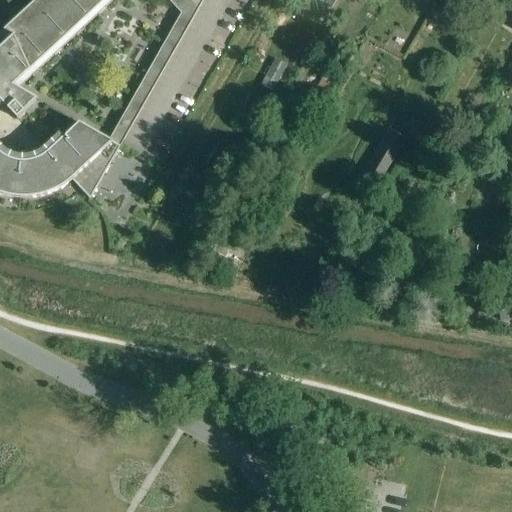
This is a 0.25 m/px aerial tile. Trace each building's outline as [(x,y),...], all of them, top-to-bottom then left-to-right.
[(121,148),(110,142),(80,125),(49,154),(46,157),(42,159),(39,160),(35,162),(31,163),(28,163),(24,163),(20,163),(16,162),(12,161),(9,160),(5,158),(2,156),(0,153),(0,101),(18,121),(39,101),(15,88),(19,81),(20,82),(108,0),(37,0),(0,35),(0,195),(3,197),(6,198),(12,199),(18,200),(22,200),(26,200),(30,200),(34,199),(38,199),(41,198),(47,197),(53,194),(57,192),(60,191),(63,189),(67,187),(71,183),(73,182),(91,201),(121,148)] [(185,10),(189,2),(190,0),(167,0),(182,15),(185,10)] [(202,0),(190,0),(189,2),(200,9),(204,1),(202,0)] [(327,0),(325,5),(332,9),(336,0),(327,0)] [(189,2),(185,10),(196,16),(200,9),(189,2)] [(279,12),(293,20),(298,9),(285,2),(279,12)] [(185,10),(182,15),(181,17),(192,23),(196,16),(185,10)] [(181,17),(176,24),(188,31),(192,23),(181,17)] [(176,24),(172,32),(183,38),(188,31),(176,24)] [(172,32),(168,39),(179,45),(183,38),(172,32)] [(168,39),(164,46),(175,53),(179,45),(168,39)] [(164,46),(160,54),(171,60),(175,53),(164,46)] [(160,54),(156,61),(167,67),(171,60),(160,54)] [(156,61),(151,68),(163,75),(167,67),(156,61)] [(151,68),(147,76),(158,82),(163,75),(151,68)] [(266,78),(278,85),(284,74),(272,68),(266,78)] [(147,76),(143,83),(154,89),(158,82),(147,76)] [(143,83),(139,90),(150,97),(154,89),(143,83)] [(139,90),(135,98),(146,104),(150,97),(139,90)] [(135,98),(131,105),(142,111),(146,104),(135,98)] [(131,105),(126,112),(138,119),(142,111),(131,105)] [(126,112),(122,120),(133,126),(138,119),(126,112)] [(122,120),(118,127),(129,133),(133,126),(122,120)] [(118,127),(114,134),(125,141),(129,133),(118,127)] [(390,132),(373,161),(389,170),(406,141),(390,132)] [(114,134),(110,142),(121,148),(125,141),(114,134)]
